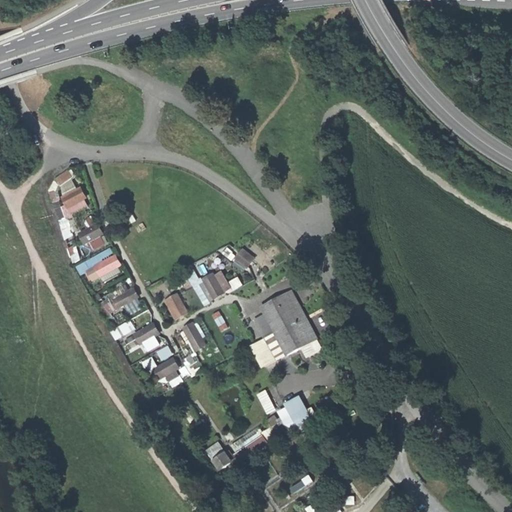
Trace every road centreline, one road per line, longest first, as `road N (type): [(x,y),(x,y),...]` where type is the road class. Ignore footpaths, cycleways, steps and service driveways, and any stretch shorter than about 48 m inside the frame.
road 1 (track): [(41,173),(13,204),(82,342),(197,511)]
road 2 (unclassified): [(306,233),(464,465),(508,511)]
road 3 (track): [(511,223),(415,160),(359,107),(332,110),(324,125),(330,204)]
road 4 (trunk): [(0,73),(121,35),(303,0)]
road 5 (unclassified): [(159,86),(206,113),(244,149),(306,233)]
road 6 (trunk): [(511,156),(435,93),(373,0)]
road 7 (unclassified): [(145,151),(75,147),(41,130),(0,45)]
road 8 (unclassified): [(145,151),(190,161),(306,233)]
road 9 (trunk): [(189,0),(41,42)]
road 10 (track): [(236,511),(148,401)]
